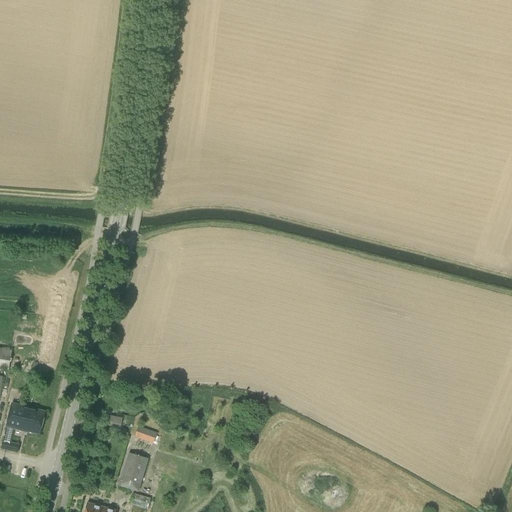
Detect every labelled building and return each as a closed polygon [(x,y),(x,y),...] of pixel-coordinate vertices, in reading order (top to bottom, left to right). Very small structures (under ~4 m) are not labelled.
[(0,392),(3,376),(0,374),(0,363),(11,366),(14,350),(0,347),(0,392)] [(24,430),(39,434),(44,412),(29,408),(29,407),(12,403),(6,427),(23,431),(24,430)] [(121,428),(123,418),(106,415),(104,425),(121,428)] [(158,433),(139,426),(135,437),(154,444),(158,433)] [(17,452),(19,444),(3,441),(1,449),(17,452)] [(118,486),(138,492),(148,459),(128,453),(118,486)] [(138,493),(134,504),(149,509),(152,498),(138,493)] [(84,511),(115,511),(116,511),(87,503),(84,511)]
